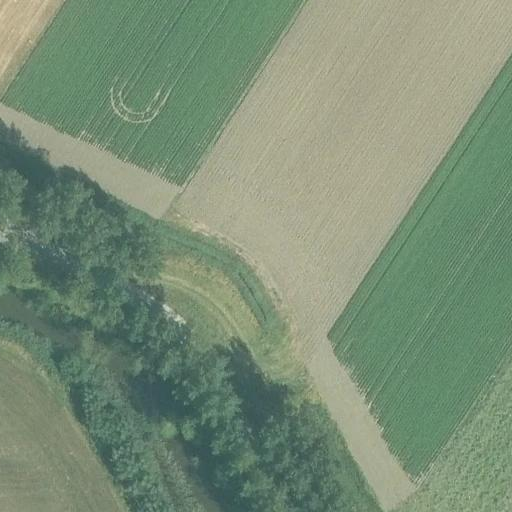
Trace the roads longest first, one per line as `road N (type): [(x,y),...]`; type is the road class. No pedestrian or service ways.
road 1 (tertiary): [(285,511),(179,329),(34,245)]
road 2 (track): [(95,277),(150,278),(204,298),(280,395),(310,375)]
